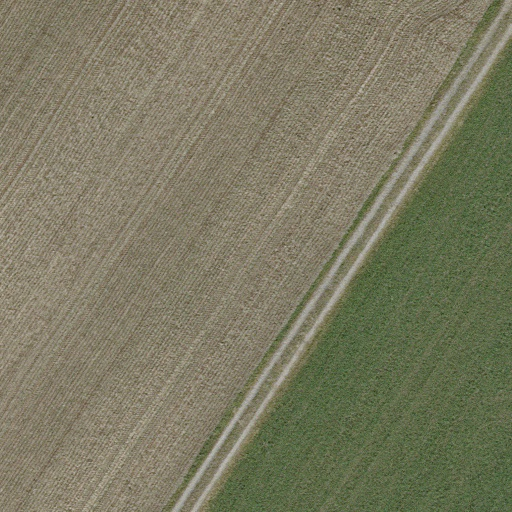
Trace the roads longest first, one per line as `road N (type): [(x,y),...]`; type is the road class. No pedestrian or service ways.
road 1 (track): [(511,0),(178,511)]
road 2 (motorway): [(0,106),(391,511)]
road 3 (motorway): [(511,140),(379,0)]
